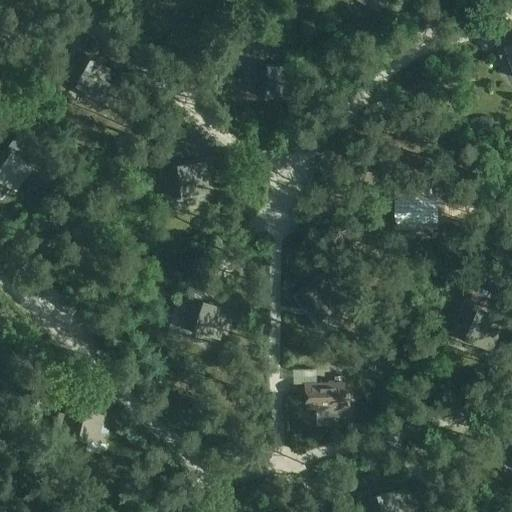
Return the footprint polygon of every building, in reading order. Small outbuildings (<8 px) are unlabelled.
[(359,0),(382,13),(389,0),(359,0)] [(45,64),(59,70),(66,53),(52,47),(45,64)] [(75,60),(78,62),(67,82),(100,101),(116,73),(79,52),(75,60)] [(258,97),(296,99),(297,66),(255,64),(255,76),(258,76),(258,97)] [(0,181),(15,194),(34,169),(2,144),(0,146),(0,181)] [(171,198),(210,193),(206,162),(164,167),(165,178),(169,177),(171,198)] [(398,225),(438,224),(438,184),(424,184),(424,195),(398,196),(398,225)] [(320,321),(350,299),(331,272),(297,298),(304,308),(308,306),(320,321)] [(183,329),(220,341),(230,310),(190,297),(186,308),(190,308),(183,329)] [(458,336),(494,352),(506,322),(468,305),(463,316),(466,317),(458,336)] [(291,370),(307,370),(307,359),(291,359),(291,370)] [(303,410),(344,409),(343,381),(303,382),(303,410)] [(107,445),(114,412),(71,404),(69,415),(72,416),(69,435),(107,445)] [(371,511),(410,511),(404,487),(362,495),(367,509),(370,508),(371,511)]
